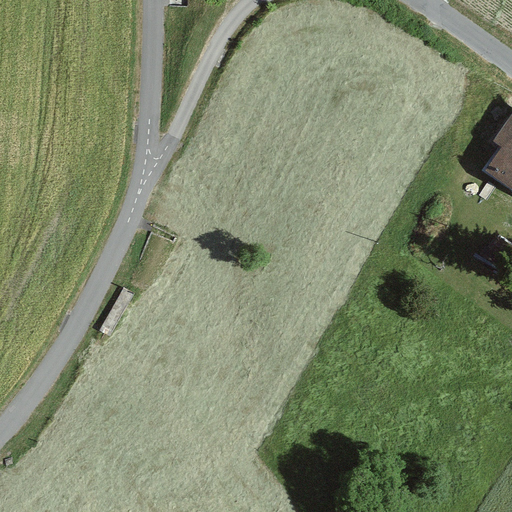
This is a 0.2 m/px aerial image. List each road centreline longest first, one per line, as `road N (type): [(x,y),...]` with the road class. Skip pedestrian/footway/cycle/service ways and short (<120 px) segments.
road 1 (residential): [(144,166),(94,300),(0,434)]
road 2 (residential): [(253,0),(224,33),(160,158),(144,166)]
road 3 (residential): [(154,0),(144,166)]
